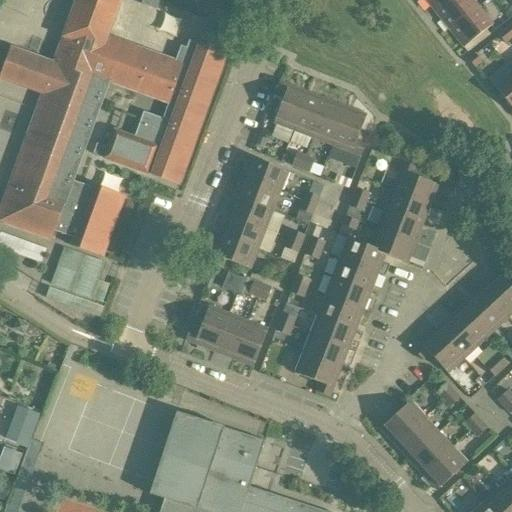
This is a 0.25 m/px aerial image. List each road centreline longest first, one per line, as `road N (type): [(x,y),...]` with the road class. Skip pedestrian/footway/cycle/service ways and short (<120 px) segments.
road 1 (residential): [(223,0),(257,13),(266,29),(199,209),(173,231),(125,354),(344,435)]
road 2 (residential): [(344,435),(404,365),(398,347),(426,294)]
